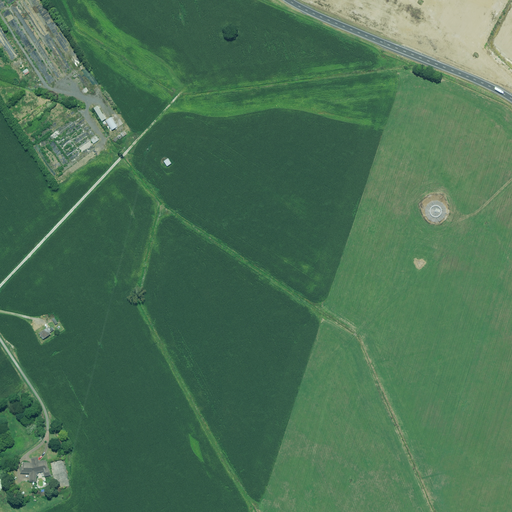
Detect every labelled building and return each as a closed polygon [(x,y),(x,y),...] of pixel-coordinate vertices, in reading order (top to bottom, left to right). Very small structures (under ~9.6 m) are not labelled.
[(9,10),(1,14),(47,84),(55,79),(9,10)] [(19,55),(0,25),(0,44),(11,61),(19,55)] [(77,75),(89,92),(89,91),(99,84),(87,67),(77,75)] [(89,92),(77,75),(73,77),(85,94),(89,92)] [(108,118),(100,105),(94,108),(102,121),(108,118)] [(52,121),(46,114),(24,131),(29,138),(52,121)] [(87,135),(90,139),(94,144),(100,140),(81,114),(39,144),(42,148),(55,139),(78,122),(81,127),(84,131),(87,135)] [(119,129),(111,117),(106,121),(112,131),(115,129),(116,131),(119,129)] [(55,140),(58,143),(81,127),(78,122),(55,139),(55,140)] [(81,127),(58,143),(61,148),(84,131),(81,127)] [(64,152),(87,135),(84,131),(61,148),(64,152)] [(87,135),(64,152),(67,156),(90,139),(87,135)] [(90,139),(67,156),(71,161),(93,144),(94,144),(90,139)] [(99,154),(96,149),(55,179),(59,183),(99,154)] [(443,201),(438,200),(433,200),(427,204),(426,209),(426,214),(430,219),(435,221),(441,220),(445,217),(447,211),(446,206),(443,201)] [(51,335),(50,334),(54,331),(52,327),(50,328),(50,327),(47,329),(40,334),(43,340),(51,335)] [(39,461),(39,458),(32,459),(32,463),(23,463),(23,467),(21,467),(21,474),(30,474),(30,482),(37,482),(37,474),(43,472),(45,477),(51,476),(47,460),(39,462),(39,461)]
